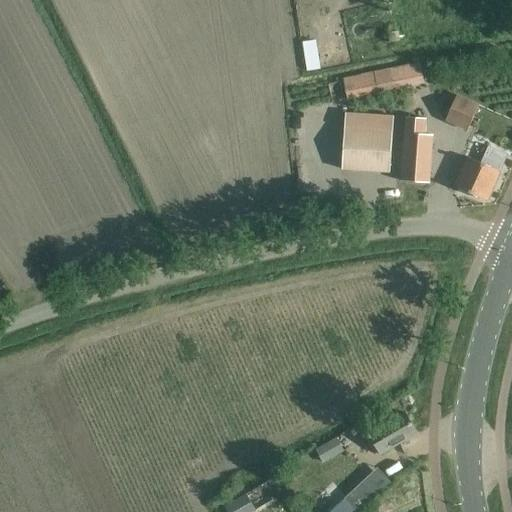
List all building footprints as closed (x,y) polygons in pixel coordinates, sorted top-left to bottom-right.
[(426,83),(422,64),(344,81),(349,101),(426,83)] [(458,97),(447,122),(468,132),(480,106),(458,97)] [(250,120),(251,131),(269,128),(268,117),(250,120)] [(430,185),(434,136),(425,136),(427,120),(407,118),(402,183),(430,185)] [(292,128),(292,150),(307,150),(308,128),(292,128)] [(346,130),(343,170),(391,173),(394,134),(346,130)] [(482,164),(469,158),(456,188),(488,203),(509,156),(489,148),(482,164)] [(406,414),(366,438),(376,455),(380,452),(382,455),(418,434),(406,414)] [(324,464),(345,452),(337,438),(316,450),(324,464)] [(364,483),(346,499),(358,511),(362,511),(378,498),(364,483)] [(358,511),(346,499),(332,511),(358,511)]
